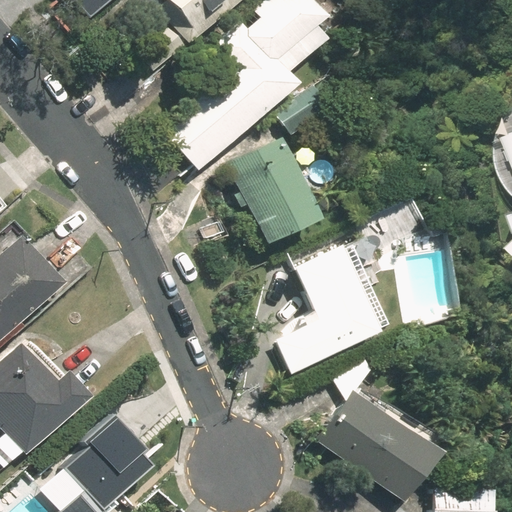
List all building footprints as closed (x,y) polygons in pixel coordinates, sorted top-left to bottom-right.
[(63,0),(76,13),(90,0),(63,0)] [(133,0),(160,31),(131,56),(145,73),(231,0),(133,0)] [(185,173),(283,85),(276,77),(315,42),(301,27),(311,18),(295,0),(272,0),(270,3),(267,0),(257,0),(244,13),(248,18),(237,28),(230,19),(195,51),(215,74),(150,133),(185,173)] [(306,84),(264,111),(280,136),(322,108),(306,84)] [(505,183),(511,190),(511,114),(509,118),(501,135),(498,147),(498,166),(505,183)] [(291,159),(278,164),(269,143),(216,165),(251,247),(304,224),(286,184),(299,179),(291,159)] [(281,267),(301,311),(289,317),(294,328),(267,341),(283,375),(378,331),(356,283),(375,274),(355,232),(281,267)] [(9,237),(0,245),(0,330),(52,283),(9,237)] [(21,334),(0,352),(0,466),(78,398),(21,334)] [(424,440),(351,388),(366,368),(354,359),(321,382),(336,392),(302,440),(390,501),(423,454),(417,449),(424,440)] [(99,511),(150,467),(139,455),(146,449),(116,415),(86,442),(89,446),(41,488),(61,511),(59,511),(99,511)] [(476,511),(477,491),(424,489),(424,496),(412,495),(411,511),(476,511)]
